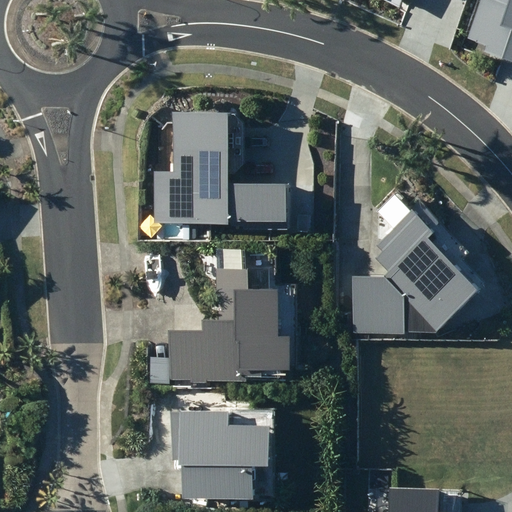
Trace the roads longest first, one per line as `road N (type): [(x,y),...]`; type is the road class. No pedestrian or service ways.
road 1 (residential): [(62,511),(58,91)]
road 2 (residential): [(511,156),(462,95),(337,21),(198,0)]
